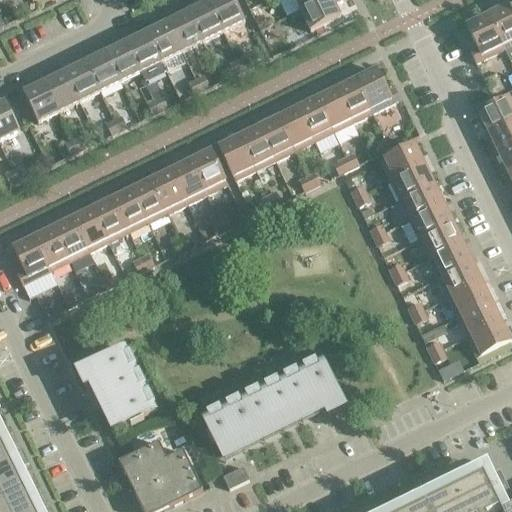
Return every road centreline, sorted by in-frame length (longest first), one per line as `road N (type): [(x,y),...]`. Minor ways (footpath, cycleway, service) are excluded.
road 1 (residential): [(275,511),(511,399)]
road 2 (residential): [(99,511),(0,306)]
road 3 (residential): [(0,82),(104,30),(112,20),(109,0)]
